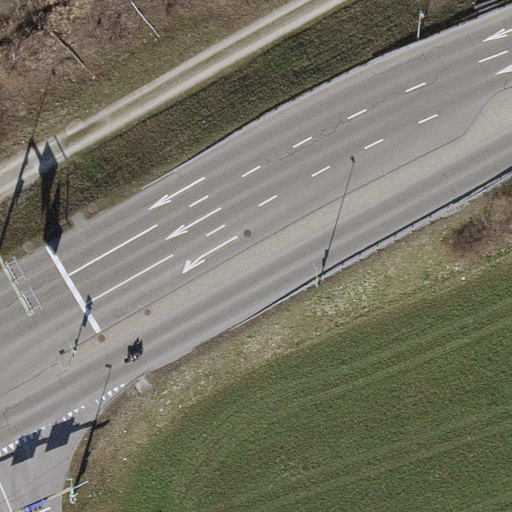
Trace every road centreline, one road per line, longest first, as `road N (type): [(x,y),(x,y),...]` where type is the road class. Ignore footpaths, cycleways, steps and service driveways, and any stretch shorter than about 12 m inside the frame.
road 1 (secondary): [(0,437),(511,154)]
road 2 (secondary): [(511,57),(330,147),(0,330)]
road 3 (track): [(0,188),(331,0)]
